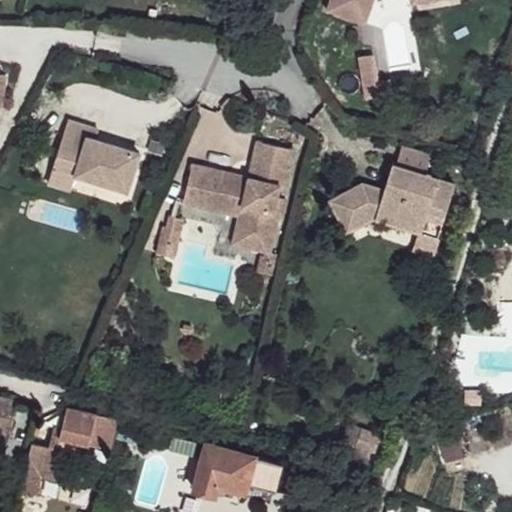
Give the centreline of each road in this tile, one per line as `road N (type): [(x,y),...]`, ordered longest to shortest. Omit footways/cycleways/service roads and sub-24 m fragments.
road 1 (unclassified): [(381,511),(511,99)]
road 2 (unknown): [(270,72),(0,28)]
